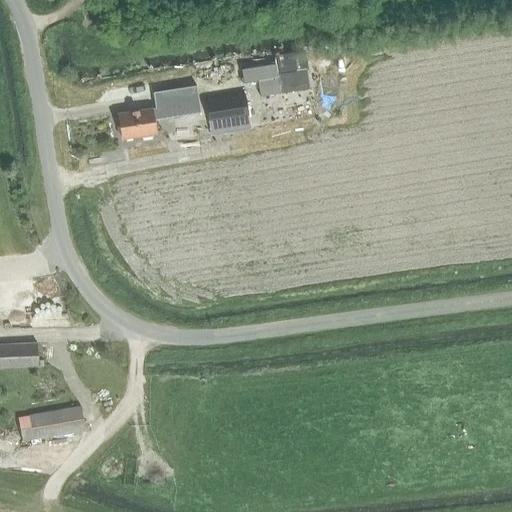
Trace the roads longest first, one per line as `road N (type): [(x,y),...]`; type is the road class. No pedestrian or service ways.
road 1 (unclassified): [(511,299),(213,337),(167,338),(122,325),(66,255),(30,51),(13,0)]
road 2 (track): [(141,332),(127,403),(51,493)]
